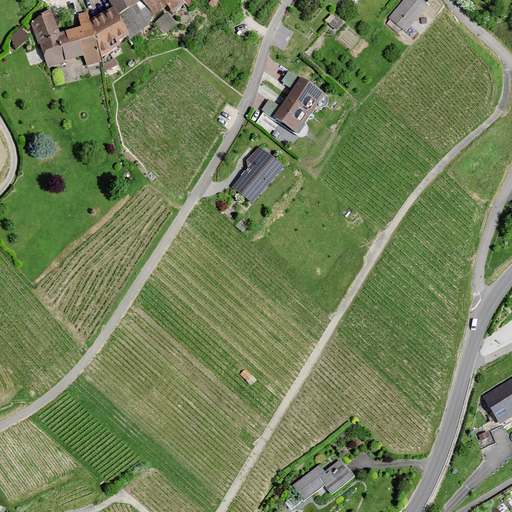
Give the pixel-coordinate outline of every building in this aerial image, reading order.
[(136,5),(133,0),(104,0),(111,11),(114,16),(136,5)] [(171,0),(137,0),(152,18),(171,0)] [(426,8),(416,0),(404,0),(388,19),(404,33),(426,8)] [(167,10),(155,20),(166,31),(177,21),(167,10)] [(57,35),(49,11),(30,24),(46,69),(81,58),(84,68),(99,63),(98,58),(89,23),(86,14),(77,15),(79,29),(57,35)] [(114,16),(111,11),(89,23),(98,58),(118,47),(116,43),(125,38),(114,16)] [(10,32),(15,44),(29,39),(24,26),(10,32)] [(290,68),(282,79),(291,86),(299,74),(290,68)] [(321,98),(298,81),(270,120),(294,136),(321,98)] [(263,109),(273,114),(279,103),(269,97),(263,109)] [(281,171),(258,149),(245,163),(247,171),(231,189),(249,206),(281,171)] [(511,414),(511,377),(479,398),(495,425),(511,414)] [(318,474),(313,467),(286,489),(298,504),(318,488),(325,497),(348,478),(335,461),(318,474)]
